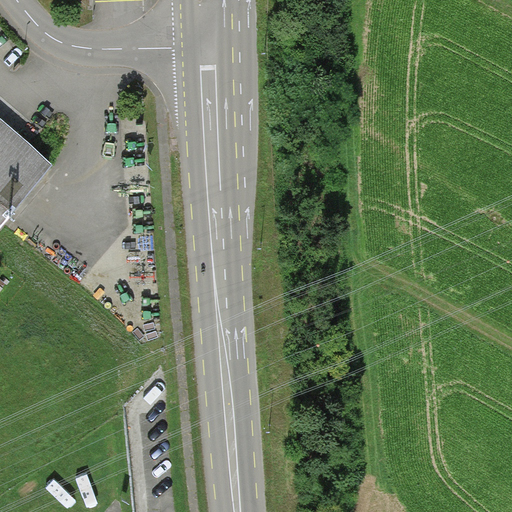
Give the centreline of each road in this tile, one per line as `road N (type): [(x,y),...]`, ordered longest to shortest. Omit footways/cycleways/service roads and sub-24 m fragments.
road 1 (secondary): [(209,46),(216,275),(238,511)]
road 2 (residential): [(13,0),(67,44),(209,46)]
